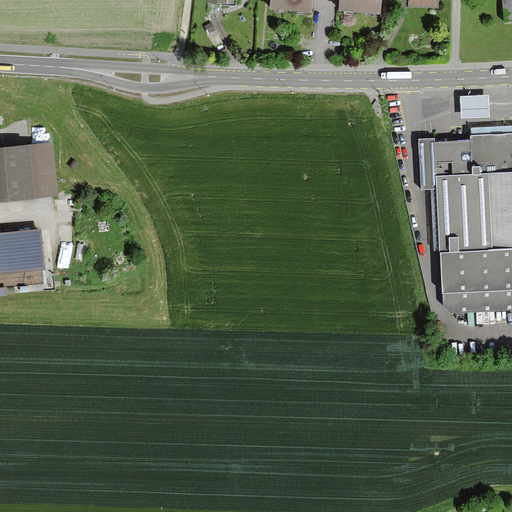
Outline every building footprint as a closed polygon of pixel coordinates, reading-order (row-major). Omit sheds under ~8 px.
[(270,0),(270,8),(313,12),(313,0),(270,0)] [(340,0),(339,9),(382,13),(383,0),(340,0)] [(511,0),(503,0),(506,20),(511,19),(511,0)] [(216,29),(212,22),(204,26),(208,33),(216,29)] [(489,94),(461,95),(462,118),(490,116),(489,94)] [(511,311),(511,134),(471,137),(472,140),(436,142),(436,139),(419,140),(422,191),(437,190),(443,307),(452,314),(511,311)] [(0,201),(57,195),(52,141),(0,146),(0,201)] [(0,270),(44,267),(41,230),(0,233),(0,270)]
